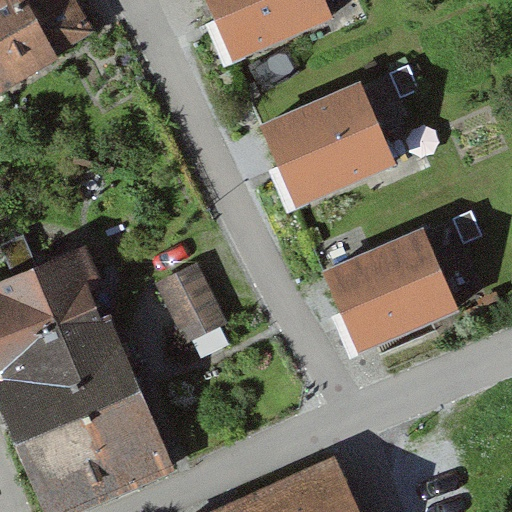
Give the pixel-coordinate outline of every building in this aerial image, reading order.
[(96,0),(0,0),(0,92),(111,25),(96,0)] [(202,0),(235,70),(330,26),(318,0),(202,0)] [(263,135),(299,215),(394,172),(357,92),(263,135)] [(326,282),(360,358),(456,316),(423,240),(326,282)] [(88,255),(0,290),(0,375),(117,328),(88,255)] [(197,269),(158,288),(187,347),(226,328),(197,269)] [(117,328),(0,375),(0,399),(44,511),(59,511),(173,467),(117,328)] [(350,511),(335,476),(252,511),(350,511)]
